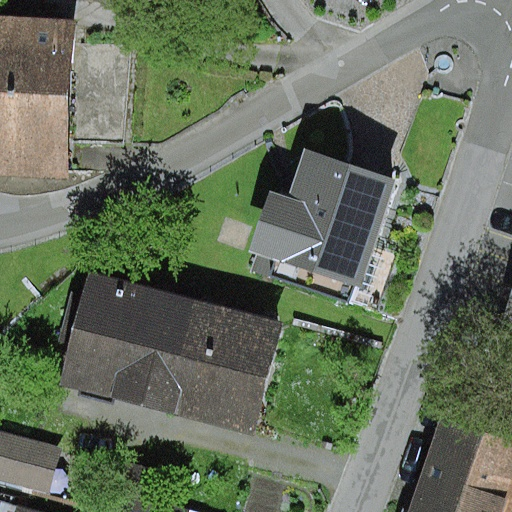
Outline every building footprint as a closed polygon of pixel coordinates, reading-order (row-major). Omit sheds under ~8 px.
[(98,20),(2,13),(0,39),(0,167),(86,175),(98,20)] [(318,198),(292,190),(264,274),(372,310),(414,185),(331,158),(318,198)] [(279,317),(87,272),(59,391),(251,435),(279,317)] [(511,511),(511,442),(434,419),(405,511),(511,511)] [(74,450),(0,430),(0,488),(59,504),(74,450)]
